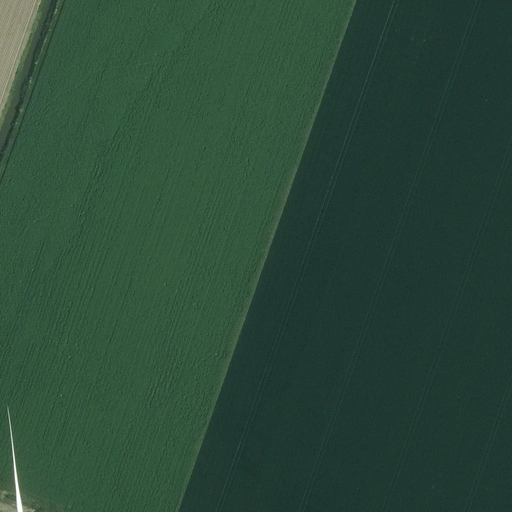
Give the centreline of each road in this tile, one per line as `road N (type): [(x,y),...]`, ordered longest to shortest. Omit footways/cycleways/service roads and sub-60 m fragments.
road 1 (track): [(0,174),(61,0)]
road 2 (track): [(40,0),(0,117)]
